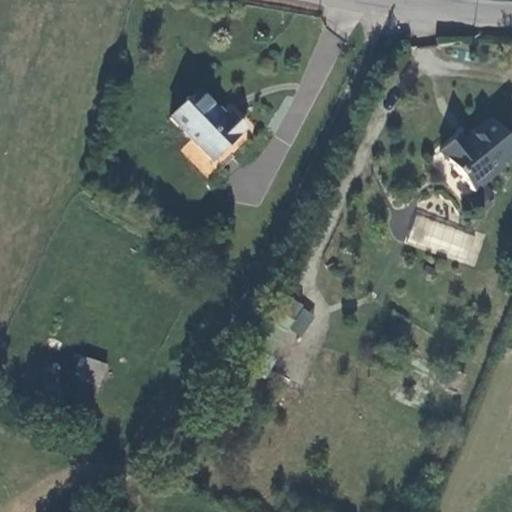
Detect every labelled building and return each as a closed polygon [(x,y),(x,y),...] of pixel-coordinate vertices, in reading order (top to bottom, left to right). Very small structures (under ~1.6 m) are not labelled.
[(211,157),(244,124),(229,109),(222,116),(195,90),(170,116),(211,157)] [(454,189),(503,158),(479,118),(452,135),(446,125),(422,140),(454,189)] [(465,261),(473,233),(415,216),(407,244),(465,261)] [(304,335),(313,309),(284,298),(275,325),(304,335)] [(242,381),(262,350),(248,341),(229,372),(242,381)] [(103,360),(72,350),(65,370),(96,382),(103,360)]
